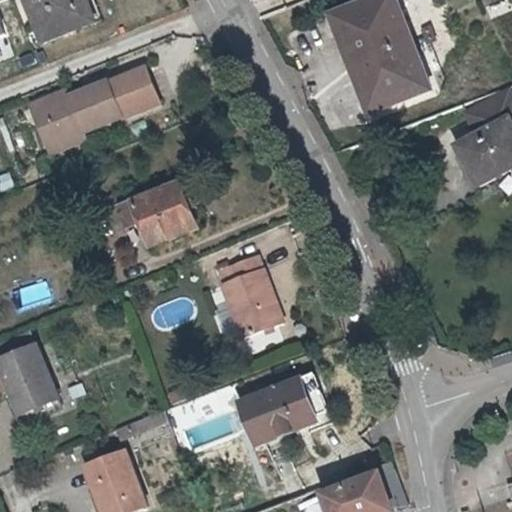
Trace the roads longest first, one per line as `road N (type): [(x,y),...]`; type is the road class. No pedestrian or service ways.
road 1 (unclassified): [(410,414),(315,171),(222,0)]
road 2 (unknown): [(190,0),(0,85)]
